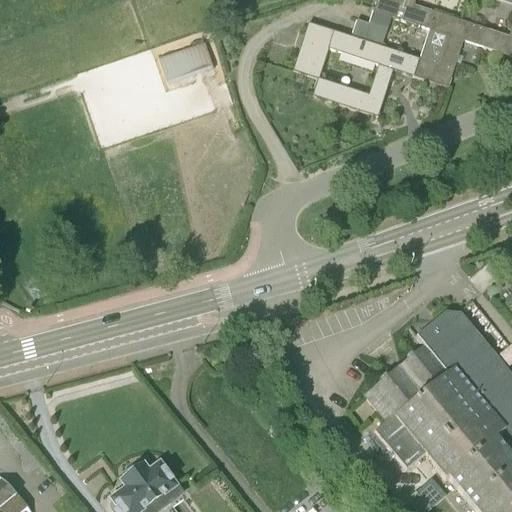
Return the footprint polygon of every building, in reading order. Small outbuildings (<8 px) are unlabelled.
[(397,0),(397,3),(388,0),(375,0),(371,13),(424,31),(429,13),(412,8),(414,0),(397,0)] [(511,0),(497,0),(497,3),(511,7),(511,22),(507,38),(486,32),(480,49),(511,59),(511,0)] [(355,23),(349,40),(379,49),(388,20),(371,13),(367,27),(355,23)] [(480,49),(486,32),(429,13),(424,31),(427,32),(411,80),(445,90),(462,44),(480,49)] [(310,99),(375,120),(391,73),(411,80),(417,62),(306,26),(291,73),(316,81),(327,52),(376,68),(367,98),(316,81),(310,99)] [(211,73),(204,46),(157,61),(166,88),(211,73)] [(459,318),(444,316),(414,341),(421,350),(414,356),(410,356),(406,359),(405,364),(397,365),(390,371),(388,377),(383,377),(379,382),(379,385),(362,399),(383,426),(372,435),(384,450),(379,455),(386,467),(394,461),(404,473),(424,460),(442,483),(446,481),(471,511),(511,511),(511,461),(495,440),(503,434),(511,444),(511,378),(510,378),(459,318)] [(121,490),(106,502),(108,505),(108,510),(108,511),(162,511),(180,499),(181,500),(180,498),(182,497),(158,464),(147,471),(142,465),(117,484),(121,490)] [(0,511),(23,511),(25,510),(0,482),(0,511)] [(402,503),(409,511),(426,511),(431,508),(416,491),(402,503)]
